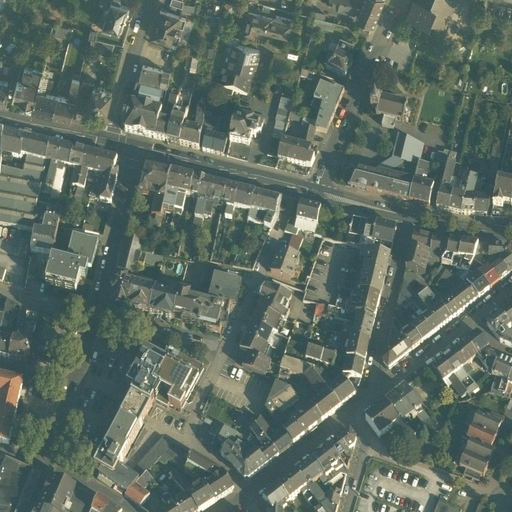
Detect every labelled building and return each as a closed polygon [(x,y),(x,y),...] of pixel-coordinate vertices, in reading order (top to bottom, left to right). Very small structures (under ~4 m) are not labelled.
[(101,29),(110,32),(112,29),(119,31),(121,30),(123,25),(122,23),(124,15),(126,15),(129,7),(119,4),(120,0),(118,0),(111,0),(109,8),(106,10),(104,14),(106,17),(101,29)] [(232,0),(229,0),(224,4),(231,13),(238,7),(232,0)] [(356,9),(358,10),(360,5),(342,0),(339,0),(338,7),(354,12),(356,11),(356,9)] [(362,0),(360,5),(378,12),(383,1),(380,0),(362,0)] [(430,23),(441,28),(446,16),(447,15),(444,14),(449,3),(451,4),(452,3),(453,0),(417,0),(417,2),(414,1),(407,18),(428,27),(430,23)] [(193,13),(194,10),(195,6),(183,3),(182,8),(182,11),(193,13)] [(455,4),(452,3),(451,4),(449,3),(444,14),(447,15),(446,16),(449,17),(455,4)] [(271,6),(263,4),(261,10),(269,13),(271,6)] [(378,12),(360,5),(358,10),(355,17),(373,24),(378,12)] [(170,42),(170,41),(179,16),(160,9),(151,35),(155,36),(167,40),(170,42)] [(255,30),(286,38),(291,19),(276,16),(275,19),(249,12),(243,34),(254,36),(255,30)] [(186,18),(179,16),(170,41),(177,44),(178,41),(180,36),(181,34),(178,33),(180,27),(183,27),(183,25),(186,18)] [(194,21),(186,18),(183,25),(188,27),(184,38),(180,36),(178,41),(186,44),(194,21)] [(313,25),(333,30),(335,23),(315,18),(313,25)] [(68,27),(56,25),(54,34),(66,37),(68,27)] [(188,27),(183,25),(183,27),(180,27),(178,33),(181,34),(180,36),(184,38),(188,27)] [(89,37),(95,39),(97,32),(90,30),(89,37)] [(233,43),(238,44),(239,39),(227,35),(225,41),(227,42),(233,43)] [(90,44),(113,50),(114,44),(92,38),(90,44)] [(342,40),(336,55),(346,59),(352,44),(342,40)] [(233,43),(227,42),(224,54),(230,55),(233,43)] [(233,43),(230,55),(256,62),(259,50),(238,44),(233,43)] [(214,47),(203,46),(202,55),(213,57),(214,47)] [(352,61),(346,59),(336,55),(333,53),(333,55),(331,55),(330,57),(330,59),(330,61),(327,69),(345,77),(349,69),(351,69),(353,64),(352,62),(352,61)] [(195,71),(198,56),(192,55),(189,70),(195,71)] [(253,74),(256,62),(230,55),(227,67),(253,74)] [(34,103),(37,90),(42,68),(44,59),(35,57),(33,69),(25,67),(22,77),(23,77),(22,81),(17,80),(15,89),(13,98),(19,99),(19,101),(28,103),(29,102),(34,103)] [(11,76),(18,78),(21,66),(11,64),(8,76),(11,76)] [(143,65),(137,87),(158,93),(161,81),(163,70),(143,65)] [(250,85),(253,74),(227,67),(224,78),(250,85)] [(49,70),(42,68),(37,90),(44,92),(49,70)] [(300,79),(312,82),(314,75),(301,71),(300,79)] [(466,75),(462,95),(467,97),(472,76),(466,75)] [(9,87),(15,89),(17,80),(18,78),(11,76),(9,86),(9,87)] [(72,78),(68,98),(75,99),(76,94),(78,83),(79,80),(72,78)] [(246,97),(250,85),(224,78),(221,90),(222,90),(233,93),(246,97)] [(87,112),(89,106),(88,106),(93,86),(94,86),(94,83),(83,80),(82,84),(82,83),(79,95),(78,97),(81,98),(78,108),(78,110),(87,112)] [(169,83),(161,81),(158,93),(166,94),(169,83)] [(321,85),(314,100),(323,104),(336,110),(344,92),(335,88),(334,90),(321,85)] [(97,88),(94,86),(93,86),(88,106),(89,106),(94,107),(93,107),(101,109),(107,110),(109,101),(109,102),(110,97),(110,96),(112,91),(104,89),(105,87),(104,86),(101,86),(100,86),(98,86),(97,88)] [(136,87),(132,104),(162,112),(166,94),(158,93),(137,87),(136,87)] [(32,109),(50,113),(54,94),(44,92),(37,90),(34,103),(32,109)] [(220,96),(232,99),(233,93),(222,90),(220,96)] [(189,102),(191,92),(185,91),(183,101),(189,102)] [(173,93),(171,99),(178,101),(179,94),(173,93)] [(73,107),(75,99),(68,98),(57,95),(52,114),(70,119),(73,107)] [(408,105),(398,103),(391,101),(381,98),(380,101),(375,100),(374,102),(372,101),(370,110),(377,112),(376,117),(384,119),(395,122),(403,123),(404,119),(406,119),(407,119),(409,117),(410,113),(408,110),(406,110),(408,105)] [(167,117),(165,123),(172,124),(176,109),(178,101),(171,99),(168,111),(166,110),(164,116),(167,117)] [(281,100),(280,106),(291,109),(293,103),(281,100)] [(311,108),(321,113),(323,104),(314,100),(311,108)] [(160,121),(162,112),(132,104),(125,132),(155,140),(160,121)] [(336,110),(323,104),(321,113),(318,123),(316,132),(326,134),(336,110)] [(290,114),(291,109),(280,106),(278,112),(290,114)] [(199,128),(199,131),(202,132),(204,120),(205,112),(206,108),(199,107),(196,127),(199,128)] [(176,109),(172,124),(184,127),(188,112),(176,109)] [(288,120),(290,114),(278,112),(277,117),(288,120)] [(289,121),(303,125),(304,120),(305,118),(290,115),(289,121)] [(287,126),(288,120),(277,117),(275,123),(276,123),(287,126)] [(230,143),(249,147),(251,139),(256,140),(257,136),(258,136),(259,135),(261,135),(264,121),(254,119),(253,122),(243,120),(242,123),(235,121),(230,143)] [(395,122),(384,119),(382,127),(393,130),(395,122)] [(202,135),(207,136),(208,133),(213,134),(212,137),(217,138),(218,129),(219,123),(211,121),(204,120),(202,132),(202,135)] [(218,129),(217,138),(223,140),(224,135),(228,136),(231,122),(220,120),(219,123),(218,129)] [(318,123),(304,120),(303,125),(302,128),(316,132),(318,123)] [(167,143),(172,124),(165,123),(160,121),(155,140),(167,143)] [(287,126),(276,123),(275,129),(285,132),(287,126)] [(179,146),(184,127),(172,124),(167,143),(179,146)] [(202,135),(202,132),(199,131),(184,127),(179,146),(192,149),(198,151),(199,151),(202,135)] [(300,147),(311,150),(316,132),(302,128),(301,128),(300,133),(303,134),(300,147)] [(284,138),(285,132),(275,129),(273,135),(284,138)] [(27,159),(47,164),(51,145),(39,142),(32,140),(27,139),(3,133),(2,153),(2,157),(21,161),(22,158),(27,159)] [(213,154),(217,138),(212,137),(213,134),(208,133),(207,136),(202,152),(213,154)] [(282,143),(284,138),(273,135),(272,141),(282,143)] [(367,170),(366,173),(376,176),(379,174),(380,169),(388,165),(392,166),(393,161),(395,162),(398,151),(397,150),(400,137),(398,136),(392,160),(372,172),(367,170)] [(359,171),(357,180),(354,190),(389,198),(410,203),(415,183),(416,176),(419,164),(424,147),(400,137),(397,150),(398,151),(395,162),(393,161),(392,166),(388,165),(380,169),(379,174),(376,176),(366,173),(359,171)] [(227,141),(223,140),(217,138),(213,154),(223,157),(227,141)] [(281,149),(282,143),(272,141),(270,146),(281,149)] [(496,141),(490,172),(496,173),(502,143),(496,141)] [(278,161),(306,168),(309,159),(311,150),(300,147),(293,145),(294,143),(291,142),(290,145),(283,143),(278,161)] [(47,164),(52,165),(58,167),(63,148),(51,145),(47,164)] [(279,155),(281,149),(270,146),(269,152),(279,155)] [(63,148),(58,167),(65,168),(70,169),(75,151),(63,148)] [(70,170),(77,171),(83,173),(87,154),(75,151),(70,169),(70,170)] [(278,161),(279,155),(269,152),(267,158),(278,161)] [(429,167),(440,169),(442,163),(448,165),(448,163),(451,153),(444,152),(444,155),(438,153),(438,156),(432,155),(429,167)] [(448,163),(455,164),(457,155),(451,153),(448,163)] [(87,154),(83,173),(96,176),(100,157),(87,154)] [(117,161),(100,157),(96,176),(94,183),(91,195),(99,198),(98,203),(110,206),(118,173),(115,172),(117,161)] [(0,226),(34,233),(43,235),(47,217),(35,214),(38,200),(47,164),(27,159),(26,163),(25,166),(20,165),(18,173),(1,169),(0,177),(0,226)] [(309,159),(306,168),(311,169),(315,161),(309,159)] [(474,161),(471,173),(482,175),(485,164),(474,161)] [(446,170),(445,177),(448,178),(449,175),(452,176),(448,193),(449,193),(453,178),(456,165),(455,164),(448,163),(448,165),(446,170)] [(419,164),(416,176),(423,178),(426,178),(429,167),(419,164)] [(52,192),(58,167),(52,165),(45,194),(52,196),(52,192)] [(64,171),(65,168),(58,167),(52,192),(61,194),(66,172),(64,171)] [(156,203),(152,220),(161,222),(167,193),(171,174),(148,169),(144,171),(137,198),(156,203)] [(79,191),(83,173),(77,171),(73,189),(79,191)] [(494,182),(496,173),(490,172),(484,171),(482,179),(488,181),(489,179),(492,180),(492,182),(494,182)] [(94,183),(96,176),(83,173),(79,191),(77,199),(82,201),(87,182),(94,183)] [(504,205),(511,206),(511,173),(510,183),(499,181),(493,205),(503,207),(504,205)] [(167,193),(179,196),(183,177),(171,174),(167,193)] [(441,192),(448,193),(452,176),(449,175),(448,178),(445,177),(441,192)] [(183,177),(179,196),(186,198),(190,199),(194,180),(183,177)] [(460,196),(466,197),(469,182),(466,181),(467,179),(464,178),(463,183),(460,196)] [(470,179),(469,182),(466,197),(473,198),(477,179),(474,178),(473,180),(470,179)] [(485,198),(491,198),(494,182),(492,182),(492,180),(489,179),(488,181),(485,198)] [(190,199),(200,201),(207,203),(211,184),(207,183),(194,180),(190,199)] [(460,196),(463,183),(457,181),(454,194),(460,196)] [(434,187),(422,184),(415,183),(410,203),(429,208),(434,187)] [(222,212),(223,207),(227,188),(215,185),(211,184),(207,203),(204,216),(211,218),(213,210),(222,212)] [(227,210),(228,211),(234,212),(234,210),(239,191),(227,188),(223,207),(227,208),(227,210)] [(250,214),(251,213),(255,195),(239,191),(234,210),(250,214)] [(59,201),(61,194),(52,192),(52,196),(51,199),(59,201)] [(449,213),(454,194),(449,193),(448,193),(441,192),(437,210),(449,213)] [(460,196),(454,194),(449,213),(461,216),(466,197),(460,196)] [(258,214),(269,217),(276,219),(280,201),(255,195),(251,213),(258,214)] [(183,213),(186,198),(179,196),(175,211),(182,213),(183,213)] [(473,198),(466,197),(461,216),(474,217),(478,198),(473,198)] [(485,198),(478,198),(474,217),(487,218),(491,198),(485,198)] [(204,216),(207,203),(200,201),(192,234),(200,235),(204,216)] [(294,206),(282,202),(280,210),(292,214),(294,206)] [(297,223),(317,228),(321,211),(301,206),(298,219),(297,223)] [(31,253),(52,257),(54,249),(55,247),(62,211),(49,208),(47,217),(43,235),(34,233),(31,253)] [(234,212),(228,211),(225,219),(232,221),(234,212)] [(248,221),(255,224),(258,214),(251,213),(250,214),(248,221)] [(258,214),(255,224),(262,227),(263,224),(266,225),(269,217),(258,214)] [(271,231),(276,219),(269,217),(266,225),(264,228),(268,229),(271,231)] [(287,226),(288,226),(299,230),(299,231),(315,237),(317,228),(297,223),(298,219),(292,217),(287,226)] [(159,231),(161,222),(152,220),(150,229),(159,231)] [(353,220),(349,238),(372,243),(377,225),(353,220)] [(396,230),(377,225),(372,243),(392,248),(396,230)] [(296,238),(299,231),(299,230),(288,226),(284,233),(293,236),(296,238)] [(263,233),(260,240),(265,242),(268,235),(263,233)] [(429,251),(431,252),(433,239),(414,235),(412,248),(429,251)] [(69,265),(89,270),(96,241),(77,236),(69,265)] [(286,253),(297,256),(303,240),(296,238),(293,236),(286,253)] [(128,274),(137,276),(139,266),(144,267),(146,256),(141,255),(143,243),(127,238),(124,253),(133,254),(128,274)] [(370,253),(372,243),(349,238),(347,247),(370,253)] [(446,257),(447,257),(450,243),(433,239),(431,252),(431,255),(446,257)] [(450,243),(447,257),(447,258),(454,260),(458,261),(463,245),(450,243)] [(478,247),(465,246),(461,261),(467,262),(473,263),(473,262),(478,247)] [(482,267),(486,270),(488,268),(488,263),(488,260),(489,248),(483,247),(478,247),(473,262),(479,266),(482,267)] [(499,263),(509,276),(511,273),(511,252),(509,250),(489,248),(488,260),(490,260),(495,261),(500,261),(501,261),(499,263)] [(280,250),(275,262),(295,270),(297,266),(298,266),(299,264),(298,264),(300,258),(297,256),(286,253),(280,250)] [(424,276),(427,265),(430,255),(428,255),(411,251),(406,271),(424,276)] [(118,274),(128,277),(128,274),(133,254),(124,253),(123,253),(118,274)] [(372,254),(370,261),(388,266),(389,258),(372,254)] [(431,256),(430,255),(427,265),(433,266),(433,263),(442,264),(446,257),(431,255),(431,256)] [(447,257),(446,257),(442,264),(441,265),(452,269),(456,270),(457,266),(453,265),(454,260),(447,258),(447,257)] [(47,285),(77,292),(80,279),(86,281),(89,270),(69,265),(53,261),(47,285)] [(380,299),(388,266),(370,261),(361,295),(380,299)] [(293,275),(295,270),(275,262),(271,275),(291,282),(293,277),(294,278),(295,276),(293,275)] [(471,269),(473,263),(467,262),(465,265),(462,271),(465,273),(468,274),(471,269)] [(471,269),(474,271),(479,266),(473,262),(473,263),(471,269)] [(497,264),(488,271),(499,284),(509,276),(499,263),(497,264)] [(442,279),(446,273),(440,268),(436,275),(442,279)] [(490,291),(499,284),(488,271),(479,278),(490,291)] [(454,278),(446,273),(442,279),(454,288),(459,281),(458,281),(454,277),(454,278)] [(466,273),(458,281),(459,281),(463,284),(470,276),(466,273)] [(111,306),(127,310),(128,308),(129,309),(135,283),(127,281),(128,277),(118,274),(111,304),(112,304),(111,306)] [(405,274),(403,281),(409,288),(414,283),(415,280),(418,277),(405,274)] [(463,284),(466,286),(477,277),(471,275),(470,276),(463,284)] [(189,296),(180,293),(174,318),(190,322),(190,324),(206,328),(206,331),(219,335),(223,319),(227,320),(230,307),(231,308),(238,283),(214,277),(212,286),(215,287),(210,305),(188,299),(189,296)] [(429,286),(418,277),(415,280),(423,288),(426,291),(429,286)] [(478,300),(490,291),(479,278),(477,277),(466,286),(467,286),(478,300)] [(415,280),(414,283),(420,291),(423,288),(415,280)] [(403,281),(400,296),(409,308),(414,304),(419,300),(414,295),(409,288),(403,281)] [(463,284),(459,281),(454,288),(458,291),(461,290),(467,286),(466,286),(463,284)] [(141,311),(149,314),(156,290),(156,288),(135,283),(129,309),(132,309),(135,312),(138,312),(141,311)] [(460,315),(478,300),(467,286),(461,290),(450,299),(448,301),(460,315)] [(259,309),(281,319),(282,320),(286,311),(288,306),(287,306),(290,300),(285,297),(286,294),(282,292),(280,293),(280,291),(269,287),(268,289),(264,287),(260,298),(263,300),(259,309)] [(420,291),(414,295),(419,300),(424,296),(428,293),(426,291),(423,288),(420,291)] [(173,320),(174,318),(180,293),(171,291),(171,294),(156,290),(149,314),(162,317),(165,319),(168,320),(172,319),(173,320)] [(353,303),(359,304),(361,295),(355,293),(353,303)] [(428,293),(424,296),(430,304),(434,301),(430,296),(428,293)] [(375,320),(380,299),(361,295),(359,304),(359,307),(357,316),(358,316),(375,320)] [(406,310),(407,310),(410,308),(409,308),(400,296),(397,306),(406,310)] [(419,300),(430,315),(436,311),(430,304),(424,296),(419,300)] [(436,303),(440,308),(448,301),(446,299),(444,297),(436,303)] [(422,315),(425,319),(430,315),(419,300),(414,304),(420,312),(422,315)] [(451,322),(460,315),(448,301),(440,308),(451,322)] [(15,306),(8,302),(4,317),(3,320),(11,322),(12,317),(15,306)] [(356,317),(357,316),(359,307),(347,304),(345,314),(356,317)] [(21,308),(15,306),(12,317),(19,319),(21,308)] [(511,328),(511,306),(500,316),(511,329),(511,328)] [(336,311),(329,310),(317,307),(315,316),(326,319),(327,316),(350,321),(353,319),(357,320),(357,317),(356,317),(345,314),(336,311)] [(27,311),(21,308),(19,319),(18,324),(24,325),(27,311)] [(441,329),(451,322),(440,308),(436,311),(430,315),(441,329)] [(274,333),(281,319),(259,309),(253,324),(274,333)] [(401,318),(405,323),(410,319),(406,314),(401,318)] [(441,329),(430,315),(425,319),(421,323),(432,337),(441,329)] [(370,342),(375,320),(358,316),(357,317),(357,320),(356,324),(353,323),(352,329),(354,330),(352,338),(370,342)] [(487,327),(497,340),(504,335),(511,329),(500,316),(487,327)] [(396,322),(406,334),(411,330),(405,323),(401,318),(396,322)] [(416,326),(410,319),(405,323),(411,330),(416,326)] [(3,323),(0,333),(0,338),(4,340),(5,337),(8,338),(11,322),(3,320),(3,323)] [(422,344),(432,337),(421,323),(416,326),(411,330),(422,344)] [(268,347),(274,333),(253,324),(247,337),(268,347)] [(26,334),(34,335),(35,327),(28,326),(26,334)] [(392,327),(385,355),(404,341),(401,338),(392,327)] [(422,344),(411,330),(406,334),(401,338),(404,341),(413,352),(422,344)] [(10,359),(27,363),(34,335),(26,334),(25,340),(19,338),(18,341),(14,340),(14,342),(10,359)] [(477,334),(466,343),(477,358),(482,354),(489,349),(477,334)] [(500,343),(511,348),(511,337),(508,336),(507,337),(504,335),(497,340),(500,343)] [(262,360),(268,347),(247,337),(243,346),(242,346),(240,350),(249,354),(262,360)] [(14,342),(4,340),(0,338),(0,357),(10,359),(14,342)] [(365,364),(370,342),(352,338),(347,360),(365,364)] [(413,352),(404,341),(385,355),(383,364),(388,371),(413,352)] [(466,343),(451,355),(462,369),(468,365),(477,358),(466,343)] [(130,373),(134,376),(145,355),(161,364),(164,359),(144,348),(130,373)] [(306,359),(333,367),(335,357),(308,349),(306,359)] [(132,397),(151,408),(154,402),(161,390),(173,397),(169,405),(170,405),(181,411),(203,370),(168,351),(164,359),(161,364),(145,355),(134,376),(128,388),(135,392),(132,397)] [(271,364),(262,360),(249,354),(243,368),(265,378),(271,364)] [(487,361),(482,354),(477,358),(484,367),(487,361)] [(451,355),(442,362),(453,377),(453,376),(456,374),(462,369),(451,355)] [(488,361),(487,361),(484,367),(489,374),(492,376),(499,359),(489,355),(488,361)] [(502,361),(499,359),(492,376),(495,378),(502,361)] [(281,371),(305,378),(312,372),(309,368),(284,360),(281,369),(281,371)] [(361,381),(365,364),(347,360),(343,376),(343,377),(361,381)] [(511,374),(511,364),(502,361),(495,378),(502,380),(509,383),(511,374)] [(447,381),(453,377),(442,362),(432,369),(439,378),(443,384),(447,381)] [(468,365),(462,369),(468,376),(473,372),(468,365)] [(312,372),(328,393),(334,388),(321,371),(315,369),(315,370),(312,372)] [(428,373),(434,382),(439,378),(432,369),(428,373)] [(456,374),(460,379),(466,378),(468,377),(468,376),(462,369),(456,374)] [(328,393),(312,372),(305,378),(320,398),(323,398),(329,394),(328,393)] [(459,384),(466,378),(460,379),(456,374),(453,376),(459,384)] [(447,381),(462,399),(467,394),(465,391),(459,384),(453,376),(453,377),(447,381)] [(0,397),(1,398),(0,404),(0,410),(16,414),(23,383),(0,377),(0,397)] [(508,385),(509,383),(502,380),(499,389),(498,394),(505,396),(508,385)] [(329,394),(340,409),(355,397),(343,381),(334,388),(328,393),(329,394)] [(276,384),(267,407),(280,398),(289,391),(276,384)] [(474,384),(465,391),(467,394),(469,397),(478,390),(474,384)] [(402,424),(411,418),(415,415),(421,411),(421,410),(406,389),(386,405),(400,422),(402,424)] [(161,390),(154,402),(168,409),(170,405),(169,405),(173,397),(161,390)] [(290,390),(289,391),(280,398),(267,407),(265,410),(279,428),(284,434),(291,429),(288,425),(280,416),(289,409),(293,405),(298,401),(290,390)] [(340,409),(329,394),(323,398),(311,408),(322,423),(340,409)] [(132,398),(127,406),(147,416),(151,408),(132,397),(132,398)] [(379,438),(395,426),(400,422),(386,405),(365,420),(375,433),(379,438)] [(127,406),(124,413),(143,423),(147,416),(127,406)] [(311,408),(305,412),(316,427),(322,423),(311,408)] [(0,443),(9,445),(16,414),(0,410),(0,443)] [(421,411),(415,415),(417,418),(424,428),(429,430),(433,426),(421,411)] [(305,412),(288,425),(291,429),(284,434),(293,446),(316,427),(305,412)] [(94,468),(102,472),(109,462),(117,468),(119,465),(120,465),(143,423),(124,413),(94,468)] [(478,414),(472,427),(496,438),(502,425),(489,419),(478,414)] [(489,419),(502,425),(504,419),(491,414),(489,419)] [(251,421),(244,437),(244,438),(248,443),(255,438),(251,432),(256,427),(257,424),(259,421),(255,419),(253,422),(251,421)] [(257,424),(256,427),(279,457),(293,446),(284,434),(280,438),(276,440),(260,419),(259,421),(257,424)] [(402,424),(400,422),(395,426),(396,428),(410,444),(415,439),(402,424)] [(209,435),(215,438),(221,427),(215,424),(209,435)] [(267,467),(279,457),(256,427),(251,432),(255,438),(264,450),(257,455),(267,467)] [(467,440),(471,442),(481,446),(483,441),(493,445),(496,438),(472,427),(467,440)] [(239,445),(244,438),(244,437),(225,428),(218,439),(218,440),(223,443),(227,446),(234,451),(238,444),(239,445)] [(275,431),(280,438),(284,434),(279,428),(275,431)] [(349,453),(354,448),(356,440),(350,432),(339,440),(349,453)] [(147,475),(164,455),(173,445),(174,444),(163,439),(160,443),(159,443),(157,448),(156,447),(153,452),(152,451),(150,456),(148,455),(146,460),(144,459),(142,464),(141,464),(138,468),(137,468),(134,472),(133,472),(131,477),(139,483),(147,475)] [(216,454),(223,443),(218,440),(218,439),(217,439),(210,450),(216,454)] [(408,445),(415,447),(422,442),(415,439),(410,444),(408,445)] [(339,440),(329,448),(339,461),(343,458),(345,456),(349,453),(339,440)] [(481,446),(491,450),(493,445),(483,441),(481,446)] [(471,442),(465,454),(479,460),(481,455),(491,460),(495,452),(491,450),(481,446),(471,442)] [(238,444),(234,451),(243,457),(257,475),(267,467),(257,455),(255,452),(250,456),(248,455),(250,453),(250,452),(239,445),(238,444)] [(192,457),(173,445),(164,455),(184,471),(188,464),(192,457)] [(249,480),(257,475),(243,457),(234,451),(227,446),(221,457),(230,463),(245,480),(249,480)] [(341,463),(339,461),(329,448),(326,451),(325,451),(316,458),(313,461),(324,476),(330,471),(332,472),(337,468),(338,466),(337,465),(341,463)] [(483,478),(487,470),(485,470),(488,464),(479,460),(465,454),(460,467),(466,470),(481,476),(483,478)] [(488,464),(489,465),(491,460),(481,455),(479,460),(488,464)] [(204,486),(215,503),(232,492),(232,489),(223,474),(193,456),(192,457),(188,464),(184,471),(185,472),(204,486)] [(339,461),(341,463),(347,472),(349,465),(343,458),(339,461)] [(2,469),(16,476),(21,466),(6,460),(2,469)] [(295,474),(306,489),(313,484),(324,476),(313,461),(303,468),(295,474)] [(130,476),(117,468),(109,462),(102,472),(99,477),(127,496),(139,483),(131,477),(130,476)] [(346,477),(347,472),(341,463),(337,465),(338,466),(337,468),(332,472),(330,471),(324,476),(330,484),(341,475),(346,477)] [(0,511),(16,511),(32,471),(21,466),(16,476),(2,469),(0,472),(0,511)] [(464,476),(478,482),(481,476),(466,470),(464,476)] [(172,480),(188,497),(191,495),(189,492),(189,491),(189,489),(187,486),(175,473),(171,478),(172,480)] [(302,492),(306,489),(295,474),(278,487),(289,502),(301,493),(302,492)] [(125,498),(141,508),(150,498),(143,493),(153,482),(147,475),(139,483),(127,496),(125,498)] [(39,508),(39,509),(46,511),(66,511),(76,489),(55,480),(42,502),(40,508),(39,508)] [(306,489),(323,511),(324,511),(336,511),(340,500),(329,496),(324,499),(313,484),(306,489)] [(191,495),(188,497),(197,511),(201,511),(215,503),(204,486),(191,495)] [(268,507),(271,511),(276,511),(285,506),(289,502),(278,487),(262,499),(268,507)] [(92,511),(98,499),(76,489),(66,511),(92,511)] [(304,497),(315,511),(321,511),(323,511),(306,489),(302,492),(305,495),(304,497)] [(329,496),(340,500),(342,493),(330,489),(329,495),(329,496)] [(177,511),(197,511),(188,497),(176,505),(174,506),(177,511)] [(174,503),(172,504),(167,498),(162,502),(167,507),(168,506),(170,509),(164,511),(177,511),(174,506),(176,505),(174,503)] [(92,511),(107,511),(111,507),(98,499),(92,511)] [(435,511),(461,511),(439,502),(435,511)]
